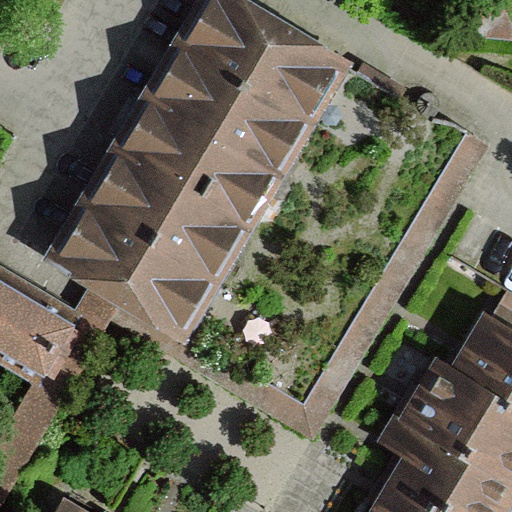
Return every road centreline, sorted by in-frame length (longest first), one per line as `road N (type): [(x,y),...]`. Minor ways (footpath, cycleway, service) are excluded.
road 1 (residential): [(307,0),(507,113),(490,191),(511,203)]
road 2 (residential): [(128,0),(54,121),(0,91)]
